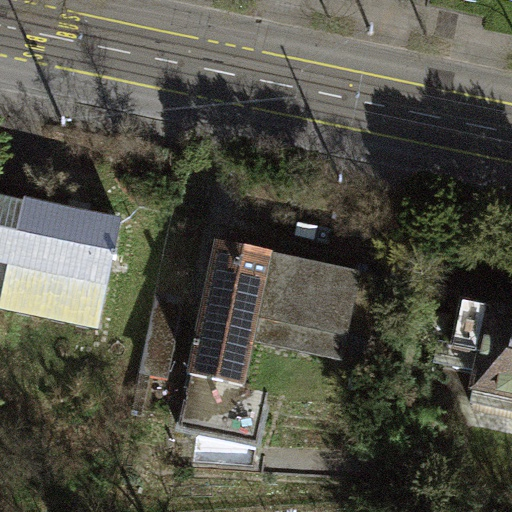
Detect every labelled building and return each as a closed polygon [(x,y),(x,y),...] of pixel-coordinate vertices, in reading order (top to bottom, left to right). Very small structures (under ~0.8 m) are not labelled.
[(0,194),(0,305),(95,327),(118,221),(0,194)] [(213,246),(191,375),(242,387),(252,340),(257,318),(346,336),(358,275),(213,246)] [(379,279),(358,275),(346,336),(366,340),(379,279)] [(496,299),(461,292),(449,350),(482,356),(473,403),(511,410),(511,309),(494,306),(496,299)] [(341,358),(346,336),(257,318),(252,340),(341,358)] [(176,329),(152,324),(143,366),(167,371),(176,329)] [(267,392),(242,387),(191,375),(175,429),(257,445),(267,392)]
